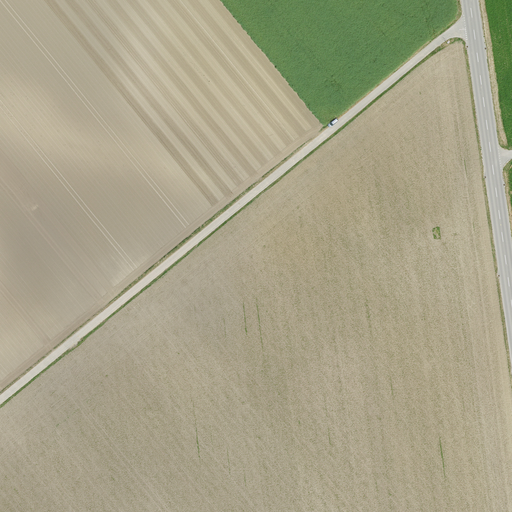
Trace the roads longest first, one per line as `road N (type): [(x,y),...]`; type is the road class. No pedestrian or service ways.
road 1 (track): [(0,400),(471,14)]
road 2 (tertiary): [(511,297),(469,0)]
